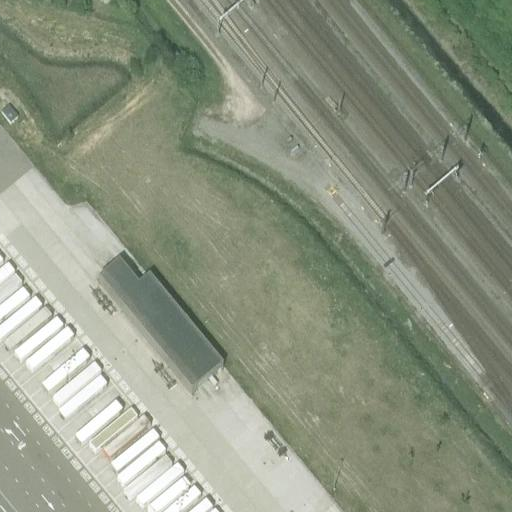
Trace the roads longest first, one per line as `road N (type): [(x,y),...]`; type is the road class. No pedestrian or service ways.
road 1 (unknown): [(244,511),(0,216)]
road 2 (track): [(364,0),(511,178)]
road 3 (track): [(251,111),(167,0)]
road 4 (unknown): [(87,511),(0,409)]
